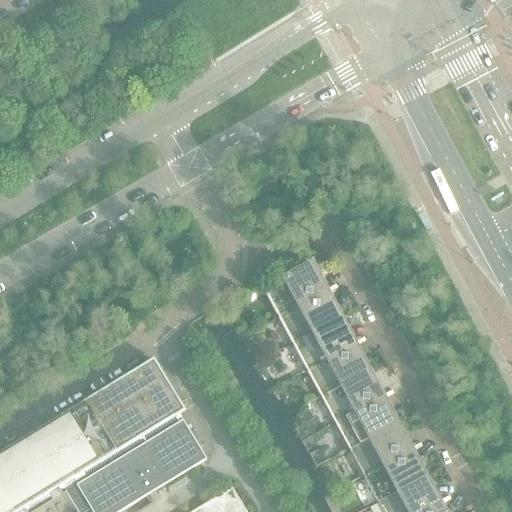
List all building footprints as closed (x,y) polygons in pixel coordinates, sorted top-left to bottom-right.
[(326,292),(312,265),(311,263),(308,261),(304,260),(300,261),(297,263),(295,266),(294,270),(295,273),(264,290),(278,317),(326,292)] [(340,318),(327,294),(326,292),(278,317),(293,344),(340,318)] [(354,345),(353,343),(340,318),(293,344),(307,370),(354,345)] [(369,371),(355,346),(354,345),(307,370),(321,397),(369,371)] [(0,511),(78,511),(77,510),(87,504),(91,511),(120,511),(148,496),(160,488),(207,460),(183,420),(179,415),(185,411),(154,360),(0,453),(0,511)] [(383,398),(382,396),(369,371),(321,397),(335,423),(383,398)] [(397,424),(384,399),(383,398),(335,423),(349,450),(397,424)] [(411,451),(410,449),(397,424),(349,450),(363,476),(411,451)] [(344,449),(327,426),(303,443),(319,466),(344,449)] [(425,478),(412,452),(411,451),(363,476),(378,503),(425,478)] [(422,511),(439,503),(438,502),(425,478),(378,503),(382,511),(422,511)] [(246,511),(232,488),(192,511),(246,511)] [(443,511),(440,505),(439,503),(422,511),(443,511)]
